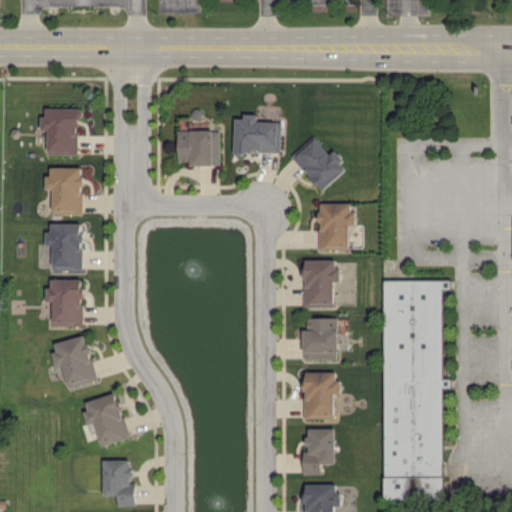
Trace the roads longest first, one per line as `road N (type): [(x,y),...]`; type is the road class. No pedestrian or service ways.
road 1 (residential): [(131,203),(129,326),(172,407),(174,511),(267,217),(259,205),(131,203)]
road 2 (tertiary): [(0,46),(266,48)]
road 3 (residential): [(133,47),(131,203)]
